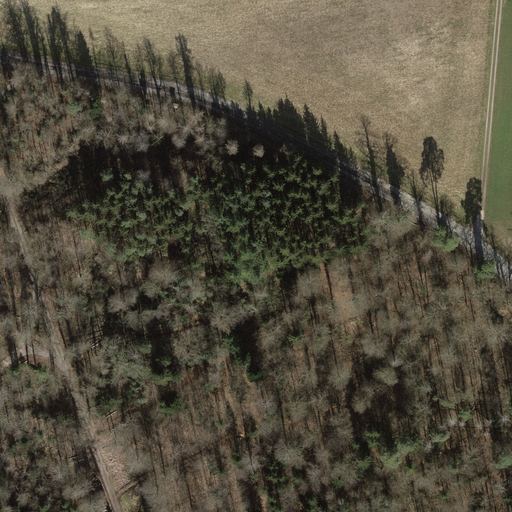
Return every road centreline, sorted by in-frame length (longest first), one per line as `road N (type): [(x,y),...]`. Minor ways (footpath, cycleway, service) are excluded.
road 1 (tertiary): [(511,276),(441,220),(242,115),(170,88),(0,53)]
road 2 (track): [(121,511),(0,180)]
road 3 (track): [(474,242),(498,0)]
